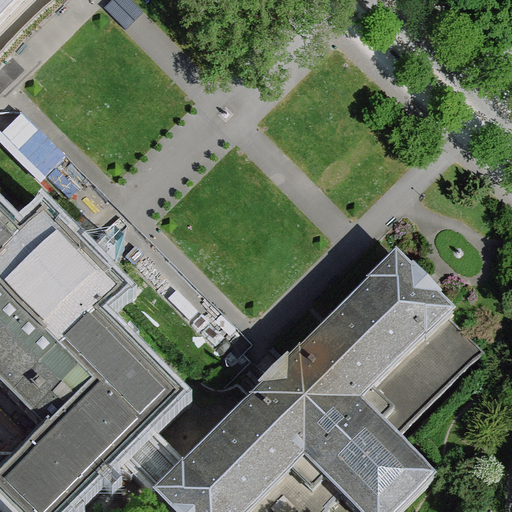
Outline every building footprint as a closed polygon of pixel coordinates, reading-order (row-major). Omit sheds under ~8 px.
[(0,0),(0,26),(26,0),(0,0)] [(0,224),(0,385),(48,435),(30,453),(0,483),(0,499),(12,511),(70,511),(125,458),(144,439),(179,405),(98,322),(119,301),(122,299),(103,280),(83,259),(61,237),(44,220),(42,222),(19,244),(0,224)] [(453,317),(397,260),(371,286),(372,287),(302,357),(300,355),(275,381),(253,403),(255,403),(185,473),(183,472),(180,475),(161,494),(157,498),(171,511),(258,511),(308,463),(341,497),(356,511),(403,511),(433,482),(396,444),(361,408),(450,320),(453,317)] [(485,356),(450,320),(361,408),(396,444),(485,356)] [(180,475),(144,439),(125,458),(161,494),(180,475)] [(329,511),(327,510),(341,497),(308,463),(258,511),(329,511)]
